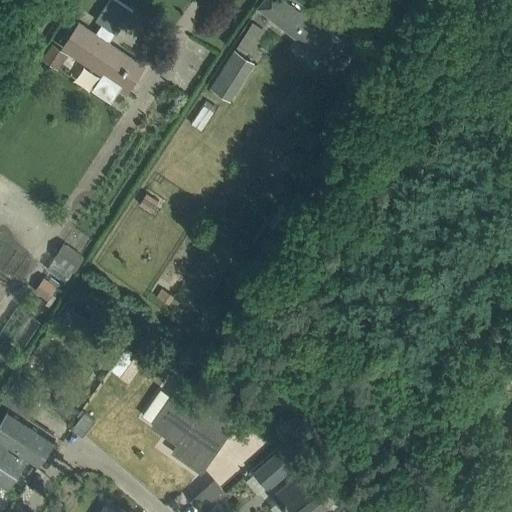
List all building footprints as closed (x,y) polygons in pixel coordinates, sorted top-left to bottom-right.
[(144,68),(109,44),(116,33),(117,34),(133,10),(118,0),(108,0),(96,19),(102,24),(95,35),(78,23),(62,47),(102,74),(92,89),(111,101),(119,90),(126,95),(144,68)] [(324,30),(285,0),(263,0),(258,7),(310,48),(308,51),(323,63),(342,39),(327,27),(324,30)] [(45,59),(56,63),(62,47),(51,43),(45,59)] [(218,73),(209,86),(226,98),(253,62),(234,48),(217,72),(218,73)] [(304,118),(326,93),(313,82),(291,107),(304,118)] [(148,192),(141,204),(152,211),(159,199),(148,192)] [(55,258),(48,268),(67,281),(74,271),(75,272),(86,258),(65,243),(55,258)] [(45,275),(35,289),(49,299),(53,294),(59,285),(45,275)] [(161,286),(156,294),(168,302),(174,294),(161,286)] [(328,321),(324,334),(334,338),(338,324),(328,321)] [(87,336),(85,339),(100,348),(106,338),(91,329),(87,336)] [(361,334),(343,338),(349,363),(367,358),(361,334)] [(3,339),(0,342),(0,353),(6,359),(15,348),(3,339)] [(124,376),(140,354),(130,347),(114,369),(124,376)] [(9,408),(0,422),(0,439),(26,457),(25,460),(32,465),(35,461),(37,462),(55,435),(27,417),(36,402),(10,386),(0,402),(9,408)] [(227,433),(174,395),(153,424),(179,443),(174,450),(201,470),(227,433)] [(26,457),(0,439),(0,483),(6,488),(25,460),(26,457)] [(279,450),(254,471),(269,489),(294,467),(279,450)] [(333,499),(309,469),(278,494),(284,501),(283,501),(286,505),(287,505),(292,511),(317,511),(325,505),(333,499)] [(214,481),(193,499),(203,510),(224,491),(214,481)] [(353,495),(348,505),(357,510),(362,501),(353,495)] [(218,497),(205,509),(207,511),(218,511),(225,506),(218,497)]
